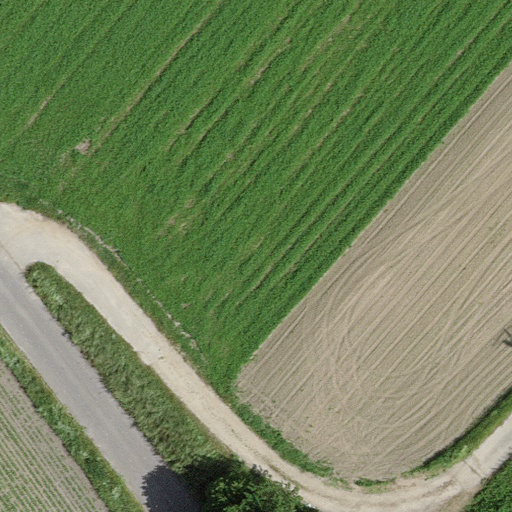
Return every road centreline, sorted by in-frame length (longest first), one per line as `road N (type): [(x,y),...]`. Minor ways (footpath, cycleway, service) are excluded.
road 1 (track): [(0,237),(39,239),(59,250),(214,418),(285,479),(359,506),(420,500),(472,472),(511,434)]
road 2 (track): [(0,284),(173,511)]
